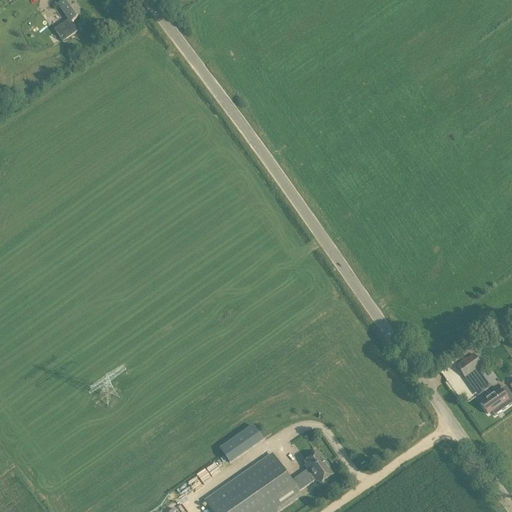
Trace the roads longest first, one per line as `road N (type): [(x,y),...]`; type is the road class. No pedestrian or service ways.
road 1 (unclassified): [(511,506),(148,0)]
road 2 (track): [(327,511),(452,423)]
